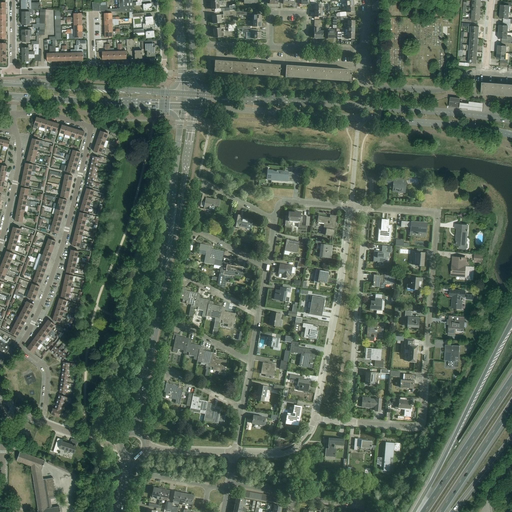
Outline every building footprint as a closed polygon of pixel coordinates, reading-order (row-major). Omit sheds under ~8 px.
[(16,0),(17,3),(21,3),(21,9),(31,9),(31,2),(30,0),(16,0)] [(118,0),(119,9),(107,10),(107,1),(99,2),(99,11),(129,12),(132,12),(132,5),(132,3),(131,0),(118,0)] [(219,1),(211,2),(212,10),(220,9),(219,5),(222,4),(222,1),(219,1)] [(401,6),(401,5),(401,1),(390,1),(390,8),(388,8),(388,9),(389,9),(389,11),(390,11),(390,14),(400,14),(400,6),(401,6)] [(501,2),(501,3),(501,5),(500,5),(501,5),(501,8),(500,8),(500,12),(509,12),(509,6),(511,6),(511,2),(501,2)] [(32,9),(31,9),(21,9),(21,18),(29,18),(29,15),(32,15),(32,9)] [(508,19),(509,12),(500,12),(500,16),(500,18),(499,18),(503,19),(503,22),(510,23),(510,19),(508,19)] [(224,18),(223,17),(223,15),(212,16),(213,24),(221,23),(221,19),(224,18)] [(143,29),(146,29),(149,28),(149,26),(150,26),(150,25),(153,25),(152,16),(145,17),(145,24),(142,24),(143,29)] [(510,29),(510,23),(503,22),(503,26),(499,25),(499,26),(499,28),(498,32),(507,33),(508,29),(510,29)] [(224,31),(221,32),(220,28),(214,29),(215,38),(224,37),(224,31)] [(314,28),(315,28),(314,31),(314,38),(323,39),(323,32),(318,32),(318,28),(314,28)] [(154,35),(154,31),(146,31),(146,29),(143,29),(133,30),(133,34),(145,32),(146,38),(147,38),(147,41),(152,40),(152,38),(155,38),(154,35)] [(261,39),(261,35),(261,33),(258,33),(258,30),(250,30),(242,30),(242,33),(250,33),(250,39),(261,39)] [(507,36),(507,33),(498,32),(498,36),(499,36),(498,38),(498,39),(502,39),(502,42),(509,43),(511,43),(511,37),(507,36)] [(508,47),(509,43),(502,42),(501,46),(497,46),(498,46),(498,48),(497,48),(497,52),(506,53),(506,46),(508,47)] [(155,58),(155,47),(155,43),(145,44),(145,43),(145,49),(145,50),(147,50),(147,56),(149,56),(149,58),(155,58)] [(505,60),(506,53),(497,52),(497,57),(497,59),(496,59),(500,59),(500,63),(507,63),(507,60),(505,60)] [(34,58),(34,61),(38,61),(38,55),(34,55),(28,55),(22,55),(22,62),(25,62),(25,63),(26,64),(27,63),(27,62),(28,62),(28,58),(34,58)] [(230,73),(231,62),(225,62),(225,61),(222,61),(215,61),(214,72),(230,73)] [(247,74),(247,63),(241,63),(241,62),(238,62),(238,63),(231,62),(230,73),(247,74)] [(263,75),(264,64),(257,64),(257,63),(254,63),(254,64),(247,63),(247,74),(263,75)] [(280,69),(280,66),(273,65),(270,64),(270,65),(264,64),(263,75),(279,77),(280,70),(281,70),(281,69),(280,69)] [(302,78),(302,67),(296,66),(293,66),(286,66),(285,77),(302,78)] [(318,79),(319,68),(312,68),(312,67),(309,67),(302,67),(302,78),(318,79)] [(334,80),(335,69),(328,69),(328,68),(326,68),(326,69),(319,68),(318,79),(334,80)] [(351,73),(352,70),(345,70),(345,69),(342,69),(342,70),(335,69),(334,80),(351,82),(351,75),(352,75),(352,73),(351,73)] [(497,95),(498,84),(492,84),(492,83),(491,83),(491,84),(489,84),(489,83),(489,84),(482,83),(481,94),(497,95)] [(511,85),(508,85),(507,85),(507,86),(505,85),(505,84),(505,85),(498,84),(497,95),(498,95),(511,95),(511,85)] [(450,97),(449,106),(460,108),(460,103),(460,102),(459,102),(460,98),(450,97)] [(469,103),(460,102),(460,108),(462,108),(469,109),(469,110),(483,112),(484,108),(484,103),(469,101),(469,103)] [(39,127),(41,119),(36,117),(33,128),(38,129),(39,127)] [(45,128),(47,121),(41,119),(39,127),(45,128)] [(59,124),(53,122),(50,130),(56,132),(59,124)] [(64,134),(66,127),(61,125),(58,132),(64,134)] [(76,138),(78,130),(72,128),(70,136),(76,138)] [(84,132),(78,130),(76,138),(82,139),(84,132)] [(100,131),(97,138),(105,140),(107,133),(100,131)] [(103,147),(105,140),(97,138),(95,144),(103,147)] [(103,155),(105,148),(103,147),(95,144),(93,151),(103,155)] [(80,152),(72,150),(69,149),(68,154),(71,155),(78,157),(80,152)] [(75,168),(67,166),(64,165),(63,171),(73,174),(75,168)] [(300,182),(301,168),(292,168),(292,173),(288,173),(288,172),(272,171),(271,184),(272,181),(279,181),(279,180),(283,180),(283,181),(294,182),(294,181),(300,182)] [(385,184),(386,184),(391,185),(391,183),(394,183),(393,191),(394,191),(395,192),(398,192),(399,191),(405,192),(406,179),(401,179),(394,179),(385,178),(385,184)] [(201,194),(198,206),(206,208),(206,210),(218,212),(219,203),(215,202),(215,201),(206,199),(205,204),(203,203),(204,195),(201,194)] [(66,200),(57,197),(55,203),(57,203),(65,205),(66,200)] [(88,220),(89,215),(79,212),(78,218),(85,220),(88,220)] [(297,213),(289,213),(289,217),(286,216),(285,226),(292,227),(293,222),(299,223),(298,227),(307,228),(307,225),(309,225),(309,217),(303,217),(303,218),(302,218),(300,218),(300,212),(297,212),(297,213)] [(253,221),(250,220),(245,219),(245,220),(241,219),(240,218),(241,216),(235,215),(233,226),(239,227),(246,228),(246,227),(251,228),(251,229),(252,224),(253,223),(252,223),(253,221)] [(335,224),(336,220),(336,217),(331,216),(331,215),(330,218),(319,217),(318,222),(325,223),(324,228),(323,234),(333,236),(334,230),(333,230),(333,227),(334,227),(335,223),(335,224)] [(382,219),(381,230),(382,231),(382,238),(382,240),(390,240),(391,233),(390,233),(390,231),(391,231),(392,226),(389,225),(389,220),(382,219)] [(420,223),(402,221),(401,227),(405,228),(405,227),(411,227),(411,233),(418,234),(420,234),(422,234),(422,237),(426,237),(427,224),(420,224),(420,223)] [(459,246),(459,249),(465,249),(467,248),(468,245),(466,243),(465,243),(465,237),(467,238),(467,231),(468,231),(468,230),(467,230),(468,225),(455,224),(455,228),(457,229),(455,245),(459,246)] [(299,242),(294,241),(287,240),(285,251),(290,252),(297,253),(299,242)] [(333,247),(333,246),(321,244),(322,240),(316,240),(316,243),(318,244),(317,250),(320,251),(319,257),(324,258),(324,256),(332,257),(333,249),(331,249),(332,247),(333,247)] [(200,247),(200,249),(206,251),(204,263),(214,265),(221,266),(222,258),(223,252),(222,252),(216,251),(216,252),(214,252),(211,251),(212,246),(200,244),(200,246),(200,247)] [(374,261),(373,262),(377,262),(378,262),(386,263),(386,257),(389,257),(389,252),(392,252),(392,247),(382,246),(382,251),(374,251),(374,257),(375,258),(375,262),(374,261)] [(49,257),(51,252),(44,249),(42,255),(49,257)] [(6,251),(4,256),(11,259),(12,257),(14,257),(15,255),(6,251)] [(424,266),(424,256),(425,253),(414,252),(414,260),(415,261),(415,265),(424,266)] [(9,264),(11,259),(4,256),(2,262),(9,264)] [(464,276),(466,258),(461,258),(461,259),(457,259),(457,258),(453,257),(452,265),(451,275),(464,276)] [(7,270),(9,264),(2,262),(0,267),(7,270)] [(292,266),(286,265),(285,266),(283,265),(280,264),(278,273),(279,274),(279,273),(283,273),(282,278),(289,279),(289,275),(291,275),(292,266)] [(242,272),(243,267),(236,266),(236,267),(227,265),(226,269),(221,268),(217,285),(224,289),(225,282),(223,282),(224,275),(230,277),(231,276),(243,278),(244,273),(242,272)] [(327,283),(328,276),(329,272),(319,270),(317,282),(319,282),(319,283),(321,283),(328,284),(328,283),(327,283)] [(374,275),(374,276),(374,281),(373,281),(373,283),(374,283),(374,287),(379,287),(379,288),(383,288),(384,283),(394,284),(394,280),(394,279),(394,275),(384,274),(384,276),(380,276),(374,275)] [(40,284),(42,279),(35,276),(33,282),(40,284)] [(407,284),(407,288),(418,289),(417,296),(421,296),(423,278),(411,277),(411,282),(411,283),(411,285),(407,284)] [(39,286),(32,284),(29,290),(37,293),(39,286)] [(194,308),(197,293),(186,291),(187,288),(183,288),(181,299),(183,299),(183,301),(186,302),(186,303),(187,303),(191,304),(191,307),(194,308)] [(282,288),(282,291),(275,290),(275,294),(274,299),(274,300),(285,302),(285,301),(284,301),(285,298),(286,298),(287,292),(290,293),(290,289),(282,288)] [(34,300),(37,293),(29,290),(26,297),(34,300)] [(451,308),(460,309),(460,304),(462,304),(462,300),(463,301),(463,299),(462,299),(462,298),(472,299),(473,295),(467,295),(467,297),(465,297),(465,291),(455,290),(455,291),(450,291),(450,290),(449,296),(452,296),(451,308)] [(207,316),(210,301),(201,299),(200,299),(200,295),(197,294),(198,293),(197,293),(194,308),(196,308),(198,308),(197,310),(198,310),(198,309),(204,310),(203,313),(202,317),(206,318),(207,316)] [(310,309),(310,314),(321,316),(322,312),(324,299),(313,297),(310,309)] [(370,309),(370,310),(381,310),(384,311),(385,300),(382,299),(375,299),(376,299),(375,302),(371,301),(371,305),(371,309),(370,309)] [(34,305),(26,301),(24,306),(31,310),(34,305)] [(219,321),(222,307),(213,305),(213,306),(212,306),(213,302),(210,301),(207,316),(216,318),(215,321),(219,322),(219,321)] [(28,315),(31,310),(24,306),(21,312),(28,315)] [(235,319),(235,314),(229,313),(229,314),(228,313),(228,312),(225,312),(225,308),(222,307),(219,321),(222,321),(222,323),(229,324),(228,327),(233,328),(233,325),(235,325),(236,319),(235,319)] [(419,328),(419,322),(419,318),(411,318),(411,311),(405,311),(405,317),(408,317),(407,327),(419,328)] [(25,321),(28,315),(21,312),(18,317),(25,321)] [(279,320),(280,314),(271,313),(271,317),(270,319),(270,320),(270,325),(269,325),(278,326),(281,326),(282,321),(279,320)] [(60,322),(61,317),(54,314),(52,320),(60,322)] [(22,326),(25,321),(18,317),(15,322),(22,326)] [(301,323),(302,318),(296,317),(294,331),(299,332),(300,325),(299,325),(299,323),(301,323)] [(48,319),(45,324),(51,329),(54,324),(48,319)] [(447,323),(447,324),(449,324),(449,326),(448,335),(455,335),(455,331),(462,331),(464,331),(464,330),(463,330),(464,327),(466,327),(467,326),(467,323),(466,322),(464,322),(447,320),(447,321),(447,323)] [(20,331),(22,326),(15,322),(13,327),(20,331)] [(318,326),(303,323),(303,327),(306,328),(304,337),(318,340),(319,331),(317,331),(317,328),(318,328),(318,327),(318,326)] [(382,338),(383,327),(386,327),(386,323),(378,323),(378,326),(368,325),(368,332),(368,341),(374,341),(374,337),(382,338)] [(47,334),(51,329),(45,324),(41,329),(47,334)] [(17,336),(20,331),(13,327),(10,333),(17,336)] [(47,334),(41,329),(37,334),(44,338),(47,334)] [(186,354),(189,340),(189,339),(177,336),(178,334),(174,333),(172,340),(175,340),(174,347),(172,346),(172,347),(174,347),(173,351),(177,352),(178,349),(184,350),(183,353),(186,354)] [(44,338),(37,334),(34,339),(40,343),(44,338)] [(267,345),(267,346),(277,348),(278,339),(268,337),(268,341),(267,341),(266,345),(267,345)] [(40,343),(34,339),(30,343),(37,348),(40,343)] [(416,362),(417,346),(414,346),(415,340),(406,339),(405,353),(410,354),(409,362),(416,362)] [(198,360),(201,347),(201,346),(192,344),(192,345),(191,345),(191,340),(189,340),(186,354),(189,354),(188,356),(189,356),(189,355),(195,356),(194,359),(198,360)] [(303,366),(306,367),(312,368),(312,364),(313,364),(311,363),(312,358),(314,358),(316,351),(299,348),(299,343),(292,342),(290,352),(305,355),(303,366)] [(37,348),(30,343),(27,348),(33,353),(37,348)] [(5,354),(9,347),(5,344),(0,350),(5,354)] [(445,345),(445,346),(444,361),(454,362),(455,356),(459,356),(460,346),(445,345)] [(210,369),(213,354),(213,353),(204,351),(204,352),(203,352),(204,347),(201,347),(198,360),(197,361),(198,361),(197,364),(201,365),(201,362),(206,363),(206,367),(206,369),(210,370),(210,369)] [(366,349),(366,353),(368,353),(367,360),(368,360),(368,359),(371,360),(372,360),(375,360),(375,367),(383,368),(383,361),(379,360),(380,350),(366,349)] [(225,365),(227,360),(226,360),(226,361),(220,360),(219,360),(219,358),(218,359),(216,359),(216,355),(213,354),(210,369),(219,371),(219,374),(218,374),(224,375),(223,375),(224,371),(225,371),(227,365),(225,365)] [(288,362),(282,361),(280,369),(287,370),(288,362)] [(275,365),(263,363),(263,366),(262,371),(261,374),(266,375),(266,376),(270,377),(270,375),(274,376),(275,365)] [(378,380),(379,373),(370,372),(364,372),(364,376),(366,376),(365,383),(372,384),(374,384),(374,380),(378,380)] [(310,381),(304,380),(302,380),(303,377),(290,374),(290,379),(293,380),(293,379),(299,380),(297,386),(300,386),(300,391),(307,392),(308,386),(309,386),(310,381)] [(413,381),(414,378),(414,375),(405,374),(405,380),(401,380),(400,384),(401,384),(400,388),(413,389),(413,384),(414,384),(414,381),(413,381)] [(167,384),(167,382),(163,381),(162,388),(165,389),(165,392),(164,392),(167,393),(166,396),(170,397),(170,399),(176,400),(176,403),(180,404),(183,389),(178,388),(176,387),(176,386),(167,384)] [(271,390),(271,388),(271,387),(267,386),(259,385),(257,396),(258,396),(257,400),(264,401),(266,390),(271,390)] [(205,414),(208,403),(208,402),(201,400),(201,401),(200,401),(200,398),(193,396),(191,408),(201,410),(200,413),(205,414)] [(390,397),(389,404),(396,404),(395,409),(399,409),(399,408),(410,409),(411,401),(399,400),(399,398),(390,397)] [(370,407),(373,407),(375,407),(375,411),(376,411),(380,411),(381,399),(376,399),(376,400),(370,399),(370,398),(363,398),(362,403),(365,403),(365,406),(366,406),(366,407),(370,408),(370,407)] [(211,404),(210,403),(208,403),(205,414),(205,416),(208,417),(208,418),(214,419),(213,423),(218,424),(219,421),(220,421),(220,422),(221,416),(220,416),(221,410),(216,409),(215,409),(215,408),(210,407),(211,404)] [(298,424),(300,413),(302,407),(295,405),(293,413),(295,413),(295,417),(287,415),(286,419),(286,420),(286,422),(298,424)] [(59,417),(61,411),(60,411),(54,409),(52,408),(50,414),(59,417)] [(265,422),(265,418),(262,417),(262,416),(262,417),(254,416),(252,423),(267,426),(267,422),(265,422)] [(74,453),(78,441),(71,439),(69,443),(62,441),(63,440),(57,438),(53,452),(57,453),(59,448),(74,453)] [(344,439),(329,438),(328,446),(329,446),(329,448),(326,448),(325,457),(335,458),(336,449),(335,449),(335,445),(343,446),(344,439)] [(371,449),(372,441),(359,440),(359,439),(355,439),(354,450),(357,450),(358,445),(361,445),(361,448),(371,449)] [(400,444),(386,442),(384,457),(386,457),(386,459),(377,458),(377,465),(380,465),(380,467),(384,467),(384,470),(390,471),(391,457),(394,457),(394,451),(395,451),(396,452),(398,452),(399,451),(400,451),(400,444)] [(45,461),(20,452),(16,460),(31,466),(38,510),(37,510),(37,511),(60,511),(59,506),(52,508),(50,499),(55,498),(54,496),(56,496),(53,477),(43,479),(41,469),(42,469),(45,461)] [(81,475),(49,460),(47,463),(80,478),(81,475)] [(160,499),(162,489),(154,487),(152,497),(156,498),(156,499),(160,499)] [(167,500),(169,490),(162,489),(160,499),(163,500),(163,499),(167,500)] [(179,502),(181,493),(175,492),(173,501),(179,502)] [(185,506),(186,503),(188,494),(181,493),(179,502),(183,502),(182,505),(185,506)] [(192,504),(193,498),(194,495),(188,494),(186,503),(192,504)] [(246,506),(247,500),(244,499),(236,497),(235,504),(243,505),(246,506)]
